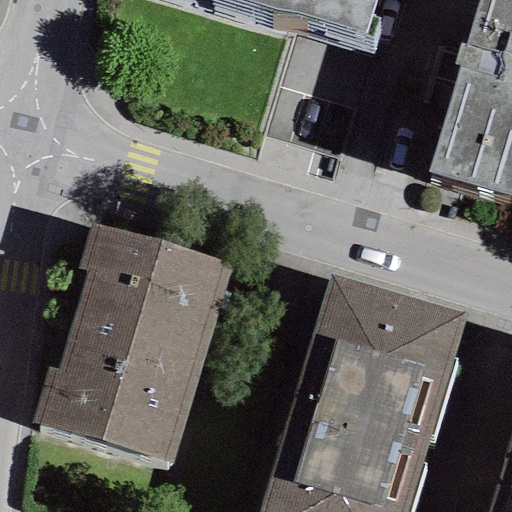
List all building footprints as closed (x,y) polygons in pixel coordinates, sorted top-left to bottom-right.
[(239,0),(281,13),(297,13),(363,37),(374,0),(239,0)] [(511,0),(479,0),(465,46),(459,44),(453,64),(459,66),(428,170),(511,194),(511,0)] [(228,263),(89,223),(76,268),(85,271),(56,370),(47,368),(30,424),(170,465),(228,263)] [(407,511),(467,315),(329,274),(258,511),(407,511)] [(511,511),(511,429),(487,511),(511,511)]
